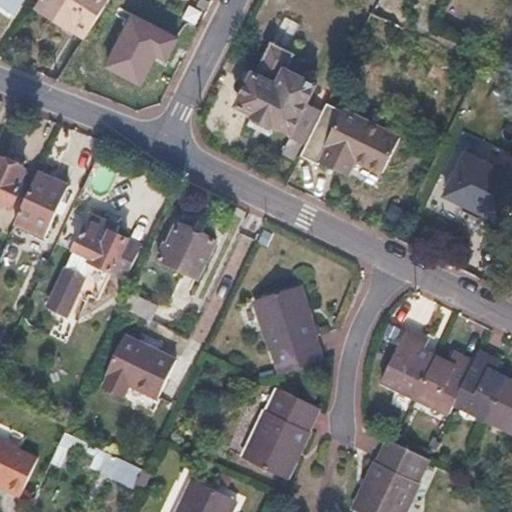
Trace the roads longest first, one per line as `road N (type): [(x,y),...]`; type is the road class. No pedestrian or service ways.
road 1 (residential): [(165,144),(392,257)]
road 2 (residential): [(392,257),(359,322),(344,387),(346,455)]
road 3 (residential): [(165,144),(0,79)]
road 4 (residential): [(165,144),(236,0)]
road 5 (residential): [(392,257),(511,316)]
